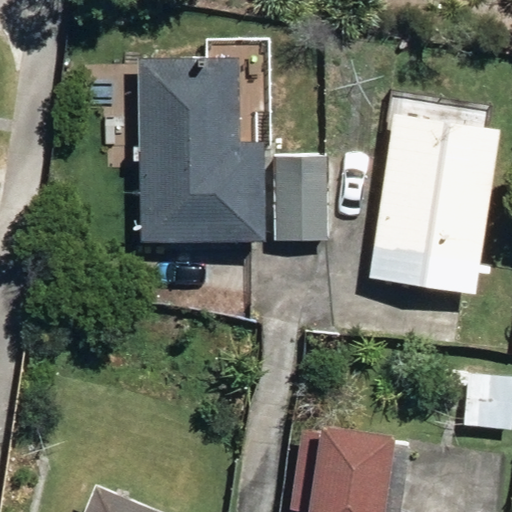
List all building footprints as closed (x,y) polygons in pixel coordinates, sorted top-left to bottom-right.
[(143,62),(144,242),(264,241),(264,147),(236,148),(235,60),(143,62)] [(372,279),(477,294),(500,133),(395,118),(372,279)] [(273,156),(275,242),(330,241),(329,155),(273,156)] [(466,425),(511,428),(511,409),(511,381),(469,380),(466,425)] [(401,511),(409,444),(305,430),(294,508),(311,511),(310,511),(401,511)] [(152,511),(95,487),(84,511),(152,511)]
